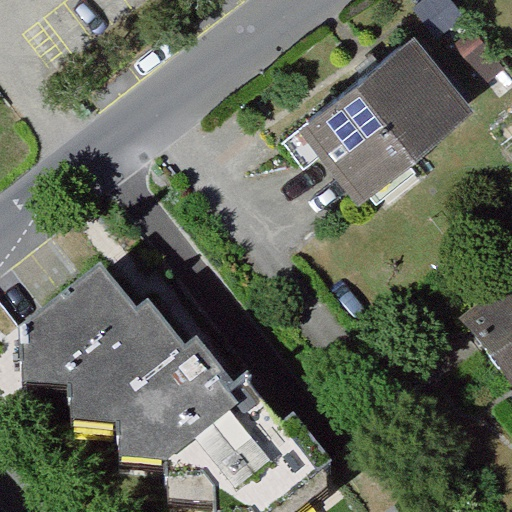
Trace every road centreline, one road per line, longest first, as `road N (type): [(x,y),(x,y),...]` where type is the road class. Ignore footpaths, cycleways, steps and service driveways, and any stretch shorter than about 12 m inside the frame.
road 1 (unknown): [(165,104),(399,395)]
road 2 (residential): [(305,0),(79,169)]
road 3 (residential): [(79,169),(0,53)]
